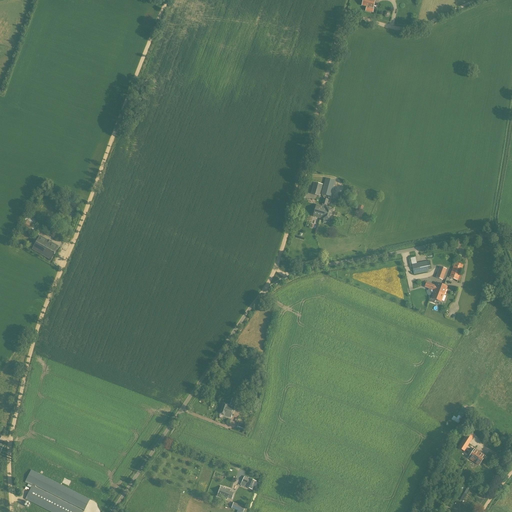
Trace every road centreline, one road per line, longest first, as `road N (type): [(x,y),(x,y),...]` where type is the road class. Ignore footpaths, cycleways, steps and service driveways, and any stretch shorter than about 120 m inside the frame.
road 1 (track): [(11,511),(10,440),(30,349),(166,0)]
road 2 (unclassified): [(511,240),(473,236),(298,270),(264,291),(111,511)]
road 3 (track): [(477,0),(409,28),(355,16),(342,23),(264,291)]
